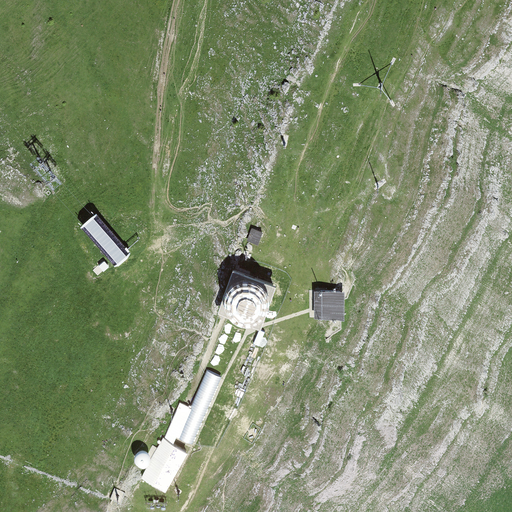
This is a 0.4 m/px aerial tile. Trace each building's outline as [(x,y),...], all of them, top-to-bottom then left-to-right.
[(130,253),(97,213),(82,225),(115,265),(130,253)] [(262,231),(251,227),(247,241),(258,245),(262,231)] [(254,277),(236,270),(220,314),(226,315),(265,330),(281,287),(254,277)] [(344,287),(314,287),(314,313),(344,313),(344,287)] [(220,377),(207,371),(191,407),(179,401),(166,429),(192,441),(220,377)] [(141,476),(167,489),(188,450),(162,436),(141,476)] [(144,464),(146,463),(148,461),(149,459),(150,456),(149,453),(148,451),(147,449),(144,448),(142,447),(139,448),(136,449),(134,451),(133,454),(133,457),(134,459),(136,462),(138,463),(141,464),(144,464)] [(124,492),(114,488),(109,498),(119,502),(124,492)]
